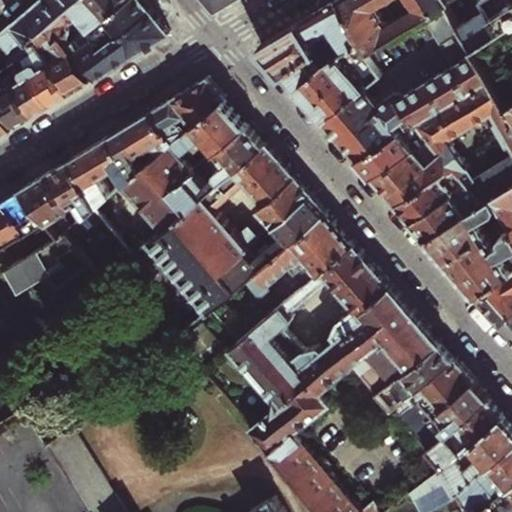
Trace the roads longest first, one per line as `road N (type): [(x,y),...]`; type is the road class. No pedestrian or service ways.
road 1 (residential): [(511,372),(219,35)]
road 2 (tertiary): [(219,35),(0,167)]
